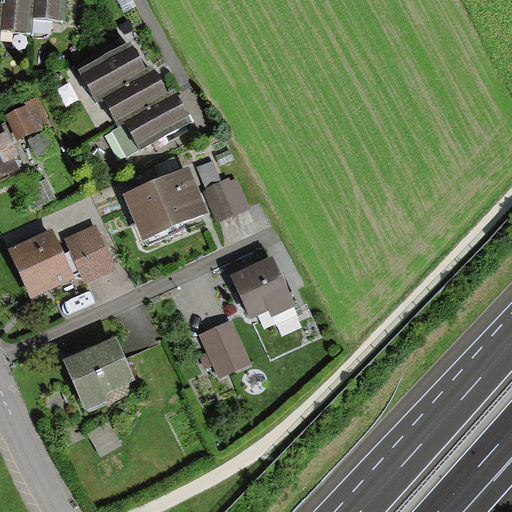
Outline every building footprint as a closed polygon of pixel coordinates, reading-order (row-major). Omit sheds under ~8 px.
[(0,0),(0,46),(25,48),(26,31),(28,0),(0,0)] [(28,0),(26,31),(60,34),(63,0),(28,0)] [(129,26),(119,31),(123,39),(133,33),(129,26)] [(129,55),(78,82),(92,108),(98,105),(143,82),(129,55)] [(143,82),(98,105),(112,130),(165,102),(151,77),(143,82)] [(165,102),(112,130),(127,160),(186,129),(171,99),(165,102)] [(39,109),(7,123),(16,144),(48,130),(39,109)] [(2,134),(0,135),(0,181),(19,173),(2,134)] [(52,153),(46,138),(28,146),(34,161),(52,153)] [(198,174),(219,223),(245,212),(233,186),(221,191),(211,168),(198,174)] [(183,177),(129,200),(147,243),(201,220),(183,177)] [(36,188),(43,205),(51,202),(45,185),(36,188)] [(96,225),(65,239),(70,251),(80,272),(85,284),(116,270),(96,225)] [(53,228),(8,249),(31,299),(75,279),(74,275),(80,272),(70,251),(64,254),(53,228)] [(270,271),(236,286),(252,322),(268,315),(272,322),(289,314),(270,271)] [(228,329),(198,341),(215,382),(244,370),(228,329)] [(112,353),(66,373),(81,409),(128,390),(112,353)]
